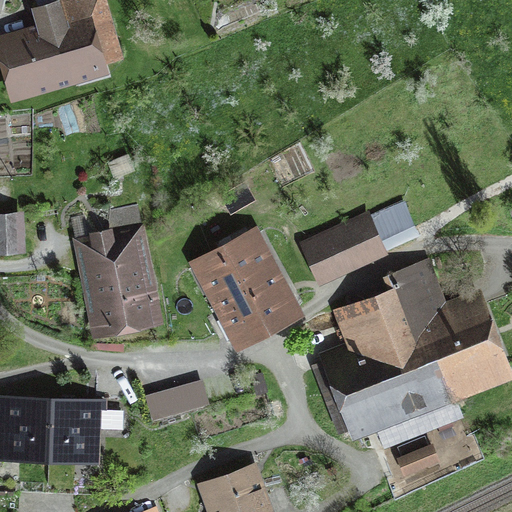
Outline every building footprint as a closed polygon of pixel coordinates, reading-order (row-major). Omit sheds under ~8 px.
[(17,87),(120,58),(103,0),(69,0),(38,9),(44,34),(5,46),(17,87)] [(90,215),(95,236),(142,226),(138,205),(90,215)] [(16,216),(0,217),(0,243),(17,243),(16,216)] [(310,284),(382,252),(367,219),(295,251),(310,284)] [(249,236),(202,261),(243,337),(290,312),(249,236)] [(88,246),(104,327),(149,318),(133,237),(88,246)] [(391,288),(337,309),(354,353),(317,368),(340,428),(374,415),(385,443),(459,414),(448,386),(499,366),(476,306),(446,318),(425,261),(393,274),(391,288)] [(147,392),(155,417),(212,400),(204,374),(147,392)] [(19,453),(48,455),(50,401),(15,400),(14,406),(5,406),(5,420),(8,420),(7,427),(2,429),(0,435),(0,436),(2,440),(7,442),(6,453),(19,453)] [(50,401),(48,455),(91,456),(91,445),(97,443),(99,436),(97,432),(92,430),(92,425),(95,425),(96,409),(87,409),(87,403),(50,401)] [(400,454),(408,471),(443,456),(436,439),(400,454)] [(245,471),(205,486),(214,511),(268,511),(255,476),(248,478),(245,471)]
